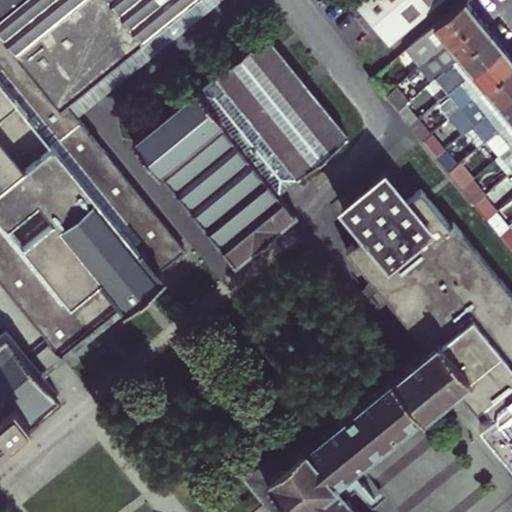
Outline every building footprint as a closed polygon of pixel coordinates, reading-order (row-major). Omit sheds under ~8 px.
[(0,0),(0,211),(93,134),(77,114),(74,110),(62,120),(56,112),(68,102),(192,0),(0,0)] [(192,0),(68,102),(74,110),(77,114),(216,0),(192,0)] [(357,0),(356,1),(389,41),(438,0),(357,0)] [(463,0),(462,0),(405,48),(418,63),(421,61),(476,16),(463,0)] [(489,31),(476,16),(421,61),(434,76),(489,31)] [(502,47),(489,31),(434,76),(447,92),(452,88),(459,82),(502,47)] [(346,134),(262,33),(213,73),(214,75),(195,90),(194,88),(190,92),(191,93),(176,105),(175,104),(170,108),(171,109),(156,121),(156,120),(150,125),(151,126),(137,137),(136,136),(130,141),(156,173),(157,172),(159,174),(160,173),(172,187),(170,188),(173,191),(174,190),(187,205),(185,206),(188,209),(189,208),(202,222),(200,224),(203,227),(205,226),(217,241),(216,242),(219,245),(220,244),(232,259),(231,260),(234,263),(253,248),(254,249),(279,228),(278,227),(296,212),(293,209),(292,210),(280,195),(281,194),(278,190),(296,175),(297,175),(346,134)] [(459,82),(472,98),(511,65),(511,59),(502,47),(459,82)] [(484,113),(511,90),(511,65),(472,98),(484,113)] [(455,93),(451,97),(460,108),(472,98),(459,82),(452,88),(455,93)] [(405,99),(393,84),(383,92),(396,107),(405,99)] [(455,93),(452,88),(447,92),(451,97),(455,93)] [(511,116),(511,90),(484,113),(497,129),(511,116)] [(460,108),(468,119),(473,115),(477,119),(484,113),(472,98),(460,108)] [(74,110),(68,102),(56,112),(62,120),(74,110)] [(484,113),(477,119),(480,124),(475,128),(485,139),(497,129),(484,113)] [(472,123),(477,119),(473,115),(468,119),(469,120),(468,121),(470,123),(471,122),(472,123)] [(510,144),(511,142),(511,116),(497,129),(510,144)] [(480,124),(477,119),(472,123),(475,128),(480,124)] [(485,139),(495,152),(500,148),(502,150),(510,144),(497,129),(485,139)] [(93,134),(0,211),(0,278),(61,353),(122,303),(125,307),(165,274),(160,268),(185,247),(93,134)] [(507,155),(502,159),(510,169),(511,167),(511,147),(510,144),(502,150),(503,151),(507,155)] [(507,155),(503,151),(498,155),(501,159),(502,159),(507,155)] [(356,511),(343,496),(335,486),(333,483),(418,413),(420,414),(458,383),(477,407),(483,402),(498,420),(492,425),(511,448),(511,464),(507,469),(511,474),(511,290),(454,220),(451,223),(421,187),(408,198),(385,170),(343,205),(365,233),(347,248),(373,279),(379,287),(428,346),(389,377),(390,378),(305,448),(301,444),(294,449),(267,471),(271,476),(266,479),(273,488),(269,492),(283,509),(287,505),(292,511),(296,511),(298,511),(299,511),(356,511)] [(379,287),(373,279),(360,290),(367,297),(379,287)] [(318,339),(289,303),(249,336),(278,372),(318,339)] [(0,333),(0,439),(55,393),(4,331),(0,333)] [(492,413),(480,423),(511,462),(511,448),(492,425),(498,420),(492,413)] [(299,511),(298,511),(296,511),(292,511),(287,505),(283,509),(269,492),(273,488),(266,479),(271,476),(267,471),(294,449),(286,438),(243,473),(275,511),(299,511)] [(360,481),(352,472),(335,486),(343,496),(353,487),(370,507),(384,497),(367,476),(360,481)]
